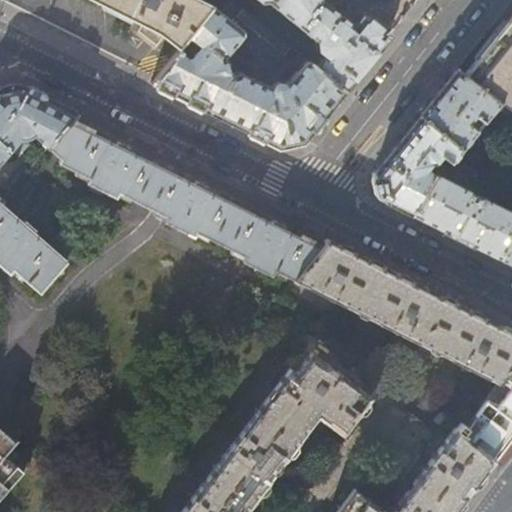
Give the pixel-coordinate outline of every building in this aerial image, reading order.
[(212,7),(213,4),(204,0),(104,0),(140,18),(139,22),(156,36),(153,39),(154,40),(163,30),(181,45),(190,34),(212,7)] [(274,0),(319,36),(320,44),(326,49),(314,63),(345,89),(389,35),(362,9),(353,19),(329,0),(274,0)] [(283,50),(289,43),(244,5),(237,14),(283,50)] [(269,76),(264,82),(230,66),(226,67),(219,63),(216,48),(220,47),(234,29),(234,24),(212,7),(190,34),(198,42),(190,53),(184,55),(178,50),(151,83),(218,116),(225,120),(278,147),(304,142),(345,89),(314,63),(305,56),(286,79),(280,75),(273,74),(269,76)] [(511,102),(511,14),(464,74),(508,108),(511,102)] [(511,120),(511,111),(508,108),(464,74),(457,69),(440,91),(421,116),(462,149),(495,107),(511,120)] [(22,86),(0,90),(0,201),(3,197),(0,193),(0,159),(12,146),(19,151),(28,141),(22,135),(29,135),(33,131),(49,145),(72,119),(76,113),(43,96),(22,86)] [(449,164),(462,149),(421,116),(393,149),(374,173),(380,198),(396,206),(413,214),(433,177),(425,170),(428,167),(433,165),(439,157),(449,164)] [(283,229),(285,226),(272,220),(270,223),(239,207),(207,191),(206,189),(207,187),(195,181),(193,184),(128,150),(129,148),(117,142),(116,145),(108,141),(92,133),(92,129),(72,119),(49,145),(60,158),(59,161),(89,176),(87,181),(88,182),(116,196),(119,192),(165,217),(164,220),(194,235),(197,231),(213,240),(242,254),(243,255),(241,259),(271,275),(275,269),(294,278),(321,245),(301,234),(299,237),(290,233),(283,229)] [(29,168),(24,164),(12,178),(17,182),(25,172),(29,168)] [(499,258),(511,233),(511,211),(435,174),(433,177),(413,214),(456,236),(499,258)] [(27,220),(24,222),(0,201),(0,262),(11,273),(13,273),(17,269),(43,292),(69,261),(36,233),(37,228),(27,220)] [(511,233),(499,258),(511,264),(511,233)] [(511,366),(511,364),(511,332),(475,314),(422,287),(371,261),(326,239),(321,245),(294,278),(499,383),(511,366)] [(298,372),(291,368),(181,511),(245,511),(319,416),(344,435),(372,398),(313,353),(298,372)] [(511,366),(499,383),(473,422),(463,436),(493,460),(505,444),(511,435),(511,366)] [(394,509),(384,510),(354,488),(336,511),(454,511),(477,482),(493,460),(463,436),(473,422),(458,412),(454,417),(462,423),(451,433),(394,509)] [(14,443),(0,430),(0,497),(28,466),(9,449),(14,443)] [(510,448),(505,444),(493,460),(498,464),(510,448)]
